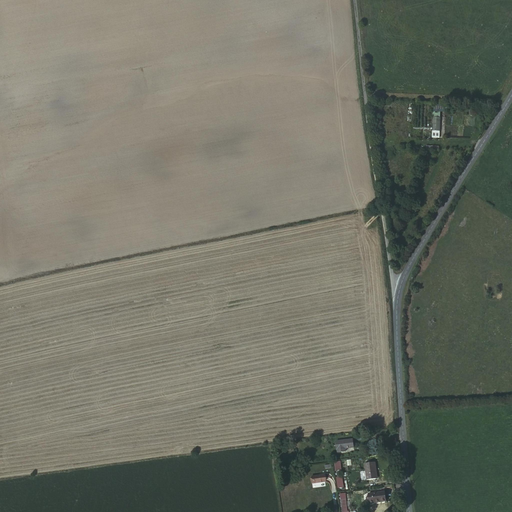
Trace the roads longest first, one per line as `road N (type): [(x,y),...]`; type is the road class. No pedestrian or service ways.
road 1 (unclassified): [(354,0),(390,275),(399,289)]
road 2 (tertiary): [(511,94),(399,289)]
road 3 (tertiary): [(399,289),(409,511)]
